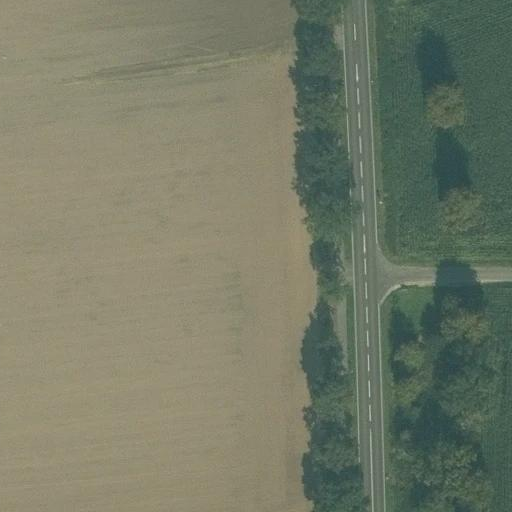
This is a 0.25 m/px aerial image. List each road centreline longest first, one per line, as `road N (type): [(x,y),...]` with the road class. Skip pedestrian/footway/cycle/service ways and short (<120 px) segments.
road 1 (secondary): [(365,275),(351,0)]
road 2 (secondary): [(372,511),(365,275)]
road 3 (unclassified): [(511,275),(365,275)]
